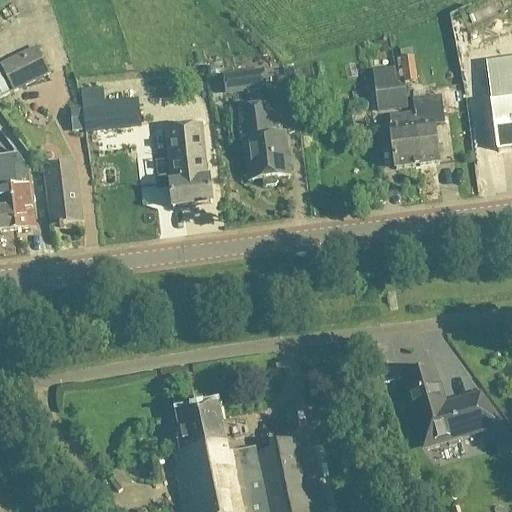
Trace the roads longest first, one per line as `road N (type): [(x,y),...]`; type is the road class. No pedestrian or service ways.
road 1 (residential): [(0,388),(168,356),(511,314)]
road 2 (tertiary): [(0,280),(511,215)]
